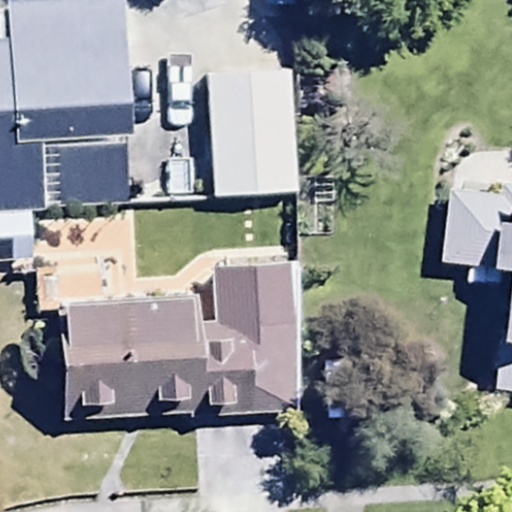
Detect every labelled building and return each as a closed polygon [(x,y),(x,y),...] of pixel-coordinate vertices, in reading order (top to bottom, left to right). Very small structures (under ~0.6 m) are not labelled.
[(298,0),(262,0),(263,21),(299,20),(298,0)] [(0,282),(29,282),(28,222),(130,220),(128,155),(136,155),(133,13),(11,16),(12,60),(0,60),(0,282)] [(294,85),(209,88),(213,210),(297,208),(294,85)] [(496,210),(450,203),(439,278),(511,288),(511,334),(506,377),(498,375),(494,402),(511,404),(511,202),(498,200),(496,210)] [(63,314),(65,429),(297,424),(294,279),(214,281),(215,338),(202,338),(201,312),(63,314)]
